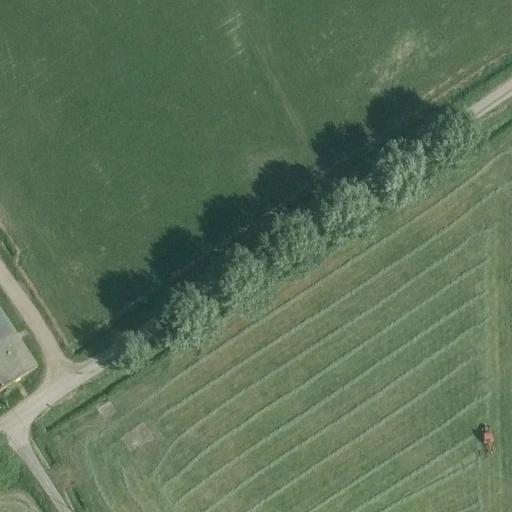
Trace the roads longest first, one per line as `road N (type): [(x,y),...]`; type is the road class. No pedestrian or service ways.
road 1 (unclassified): [(511,90),(6,426)]
road 2 (track): [(70,382),(0,273)]
